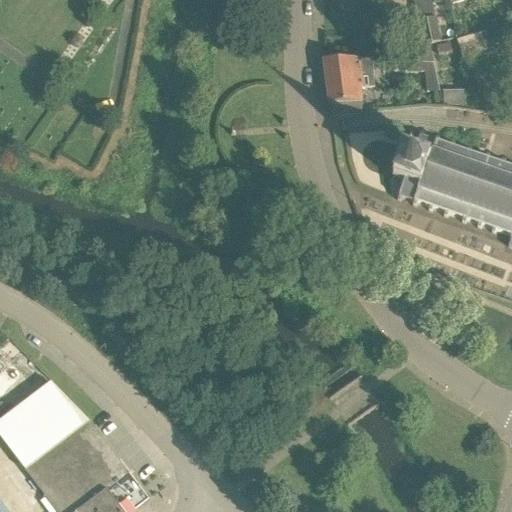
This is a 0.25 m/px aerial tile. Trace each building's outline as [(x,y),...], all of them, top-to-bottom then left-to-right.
[(401,0),(413,0),(420,23),(435,18),(433,4),(435,3),(433,0),(399,0),(400,1),(401,0)] [(435,18),(420,23),(399,30),(409,63),(434,64),(429,46),(441,42),(440,40),(438,27),(435,18)] [(452,54),(450,45),(436,47),(438,57),(452,54)] [(373,61),(325,61),(332,117),(333,117),(363,115),(362,113),(362,104),(364,103),(362,90),(375,89),(374,78),(373,65),(373,61)] [(444,107),(466,106),(465,93),(443,93),(444,107)] [(467,154),(454,149),(455,146),(452,145),(451,148),(439,144),(440,141),(436,139),(435,143),(423,138),(424,135),(421,134),(420,137),(417,136),(416,139),(419,140),(414,153),(403,150),(393,178),(404,182),(400,195),(397,194),(396,197),(399,198),(397,201),(401,203),(402,200),(414,204),(413,207),(416,208),(417,205),(430,210),(428,213),(432,214),(433,211),(445,216),(444,219),(448,220),(449,217),(463,223),(462,226),(465,227),(466,224),(478,229),(477,231),(481,233),(482,230),(492,234),(491,237),(495,238),(496,235),(510,240),(509,243),(510,244),(509,248),(511,248),(511,169),(505,167),(506,163),(502,162),(501,165),(489,161),(490,158),(486,156),(485,160),(471,155),(472,152),(468,151),(467,154)] [(0,345),(0,358),(9,368),(23,355),(7,338),(0,345)] [(215,364),(204,353),(193,363),(206,374),(215,364)] [(17,380),(27,396),(47,383),(36,367),(17,380)] [(134,511),(149,501),(90,423),(58,380),(0,423),(0,438),(26,473),(28,471),(59,511),(134,511)]
